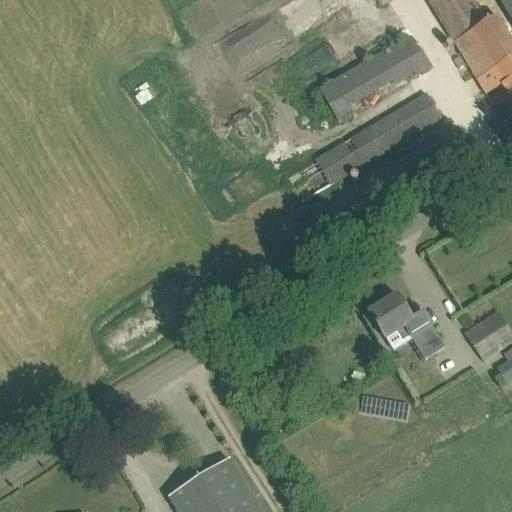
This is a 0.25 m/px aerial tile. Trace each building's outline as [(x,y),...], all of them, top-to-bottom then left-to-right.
[(427,0),(478,83),(494,72),(493,71),(511,58),(511,38),(498,17),(485,25),(469,0),(427,0)] [(389,51),(379,58),(394,82),(395,85),(397,87),(407,81),(409,84),(430,71),(411,39),(389,51)] [(502,87),(511,102),(511,58),(493,71),(494,72),(478,83),(487,96),(502,87)] [(340,125),(354,116),(335,84),(320,93),(340,125)] [(442,121),(432,103),(427,95),(287,179),(302,204),(442,121)] [(405,329),(425,362),(446,350),(424,314),(413,321),(398,297),(370,315),(386,341),(405,329)] [(511,340),(511,334),(500,315),(466,337),(481,361),(511,340)] [(498,371),(509,386),(511,384),(511,351),(505,356),(510,363),(498,371)] [(169,500),(176,511),(261,511),(230,462),(169,500)]
